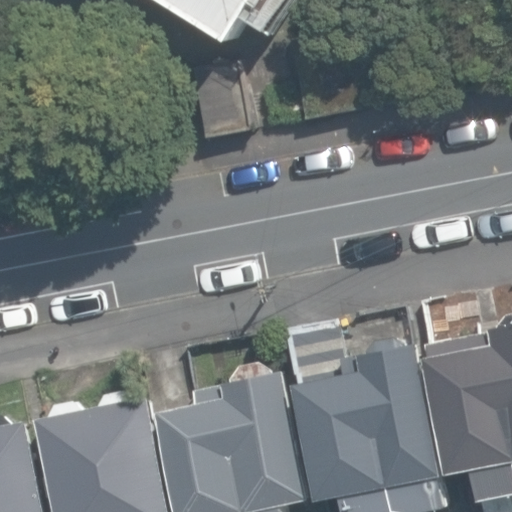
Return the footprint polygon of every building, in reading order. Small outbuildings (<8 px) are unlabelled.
[(172,0),(242,44),(257,21),(280,35),(299,0),(172,0)] [(294,39),(309,118),(390,102),(374,23),(294,39)] [(212,138),(258,129),(248,78),(201,87),(212,138)] [(481,465),(490,511),(511,511),(511,311),(511,312),(503,324),(497,326),(497,327),(432,341),(435,355),(432,355),(456,470),(481,465)] [(347,369),(336,313),(291,321),(302,378),(347,369)] [(347,492),(351,511),(415,511),(451,505),(444,473),(449,471),(422,340),(413,342),(401,334),(380,338),(372,351),(346,357),(349,370),(300,380),(323,497),(347,492)] [(292,511),(290,500),(315,495),(288,367),(279,371),(279,367),(265,359),(244,363),(236,375),(237,378),(228,380),(232,395),(164,409),(185,511),(292,511)] [(176,511),(152,393),(141,396),(129,387),(110,391),(105,403),(91,406),(80,397),(60,401),(55,414),(41,417),(60,511),(176,511)] [(50,511),(31,417),(17,420),(8,412),(0,413),(0,511),(50,511)]
